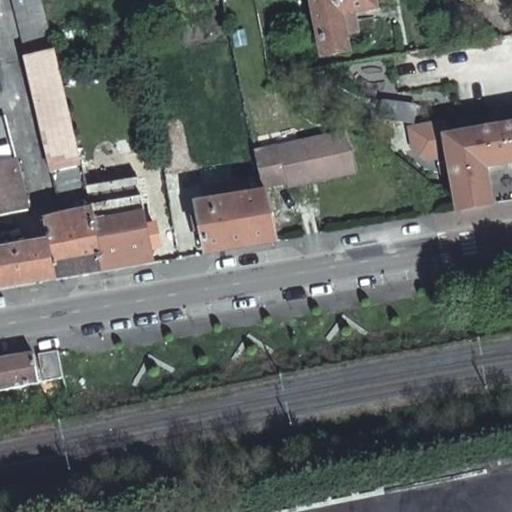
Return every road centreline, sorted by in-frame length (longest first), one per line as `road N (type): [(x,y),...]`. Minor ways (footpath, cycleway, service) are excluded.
road 1 (secondary): [(511,233),(0,324)]
road 2 (unknown): [(511,39),(392,59)]
